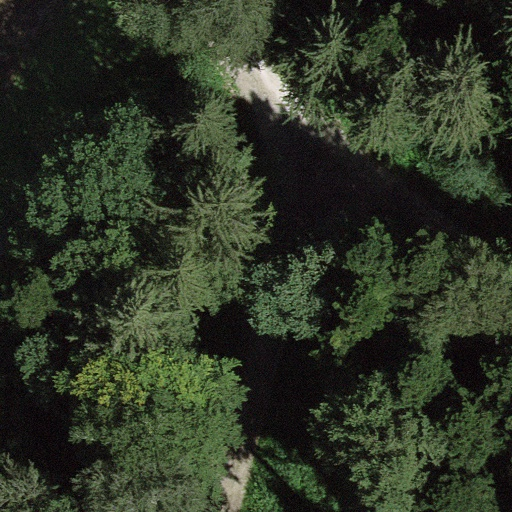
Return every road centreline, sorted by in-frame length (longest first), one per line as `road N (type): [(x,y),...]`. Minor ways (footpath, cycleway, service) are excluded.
road 1 (track): [(211,0),(259,86),(282,208),(278,338),(247,511)]
road 2 (track): [(278,188),(403,192),(511,272)]
